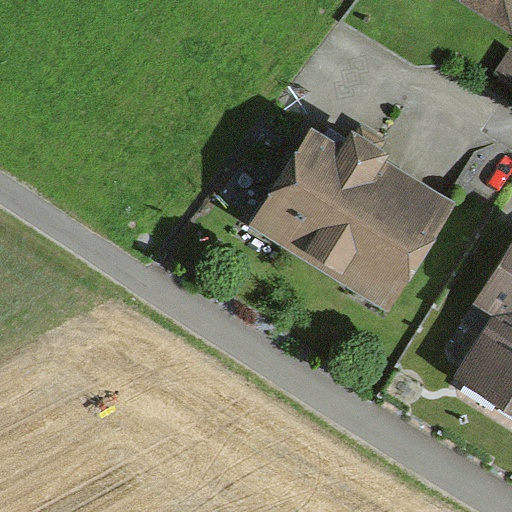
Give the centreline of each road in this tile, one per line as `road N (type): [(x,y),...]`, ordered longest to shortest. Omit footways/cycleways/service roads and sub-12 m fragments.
road 1 (track): [(379,438),(0,186)]
road 2 (residential): [(511,510),(379,438)]
